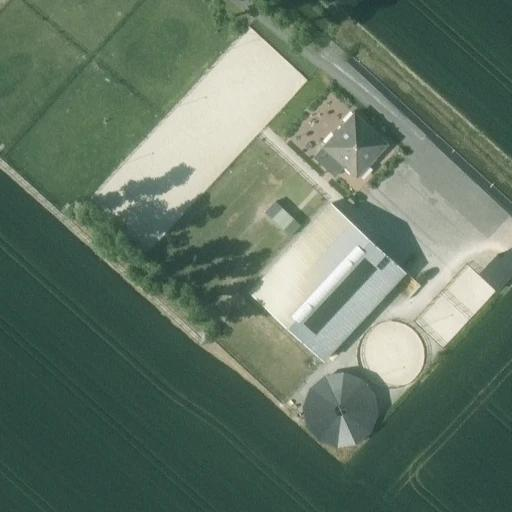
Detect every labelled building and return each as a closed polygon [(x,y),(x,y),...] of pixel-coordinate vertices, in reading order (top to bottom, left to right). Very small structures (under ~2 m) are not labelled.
[(353,116),(341,129),(323,148),(355,177),(384,145),(353,116)] [(323,359),(403,273),(329,204),(249,291),(323,359)] [(280,231),(288,222),(277,213),(270,221),(280,231)] [(511,240),(482,272),(498,288),(511,274),(511,240)] [(323,363),(297,422),(358,449),(384,390),(323,363)]
